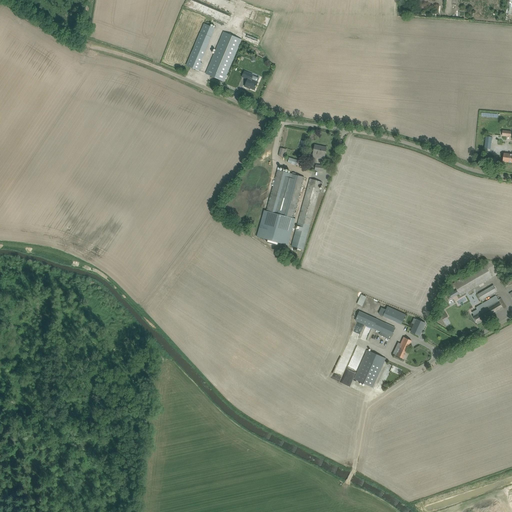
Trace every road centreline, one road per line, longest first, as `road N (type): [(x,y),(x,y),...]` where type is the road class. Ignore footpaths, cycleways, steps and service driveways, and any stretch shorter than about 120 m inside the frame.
road 1 (unclassified): [(511,176),(377,132),(286,119),(159,68)]
road 2 (unclassified): [(354,469),(363,399),(511,314)]
